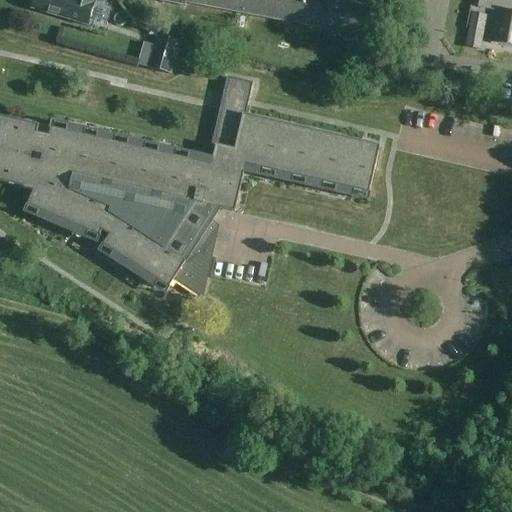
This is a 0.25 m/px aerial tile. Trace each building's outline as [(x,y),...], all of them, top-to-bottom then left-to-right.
[(34,7),(33,10),(89,26),(96,0),(32,0),(32,4),(34,7)] [(159,0),(159,2),(185,7),(185,2),(363,36),(369,6),(379,7),(380,0),(159,0)] [(511,0),(479,0),(478,9),(496,12),(491,44),(511,47),(511,0)] [(98,25),(110,28),(115,9),(102,6),(98,25)] [(180,43),(164,38),(155,71),(170,75),(180,43)] [(244,174),(242,173),(246,168),(369,196),(380,147),(245,116),(253,84),(227,78),(211,148),(216,149),(212,167),(50,129),(48,139),(36,136),(38,127),(0,117),(0,183),(34,191),(26,208),(99,239),(102,231),(109,236),(102,248),(168,290),(176,278),(201,294),(213,243),(207,241),(210,227),(208,226),(218,210),(234,214),(244,174)] [(387,297),(396,290),(388,279),(379,285),(387,297)]
